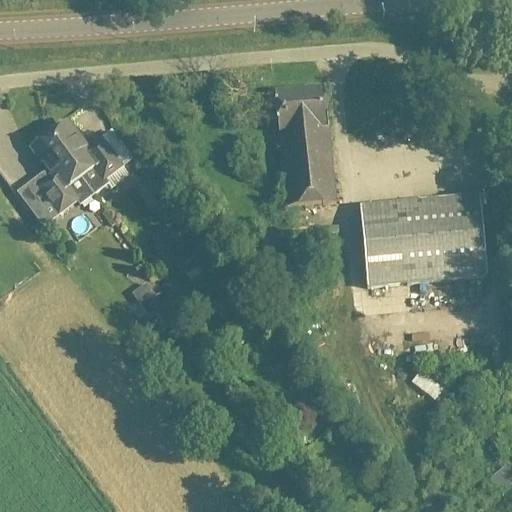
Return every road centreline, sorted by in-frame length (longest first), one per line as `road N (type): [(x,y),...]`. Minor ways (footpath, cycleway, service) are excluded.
road 1 (unclassified): [(0,86),(369,53),(511,84)]
road 2 (tertiary): [(0,32),(428,0)]
